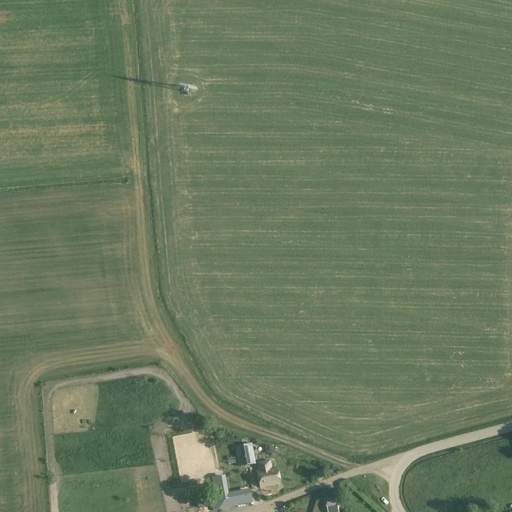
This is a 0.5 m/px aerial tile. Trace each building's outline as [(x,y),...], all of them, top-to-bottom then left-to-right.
[(252,443),(234,446),(238,467),(255,464),(252,443)] [(259,471),(257,472),(260,488),(280,485),(277,468),(271,469),(270,461),(258,464),(259,471)] [(225,477),(210,479),(212,494),(216,494),(217,504),(228,502),(225,477)] [(192,496),(195,495),(194,489),(182,493),(186,506),(195,503),(192,496)] [(339,505),(337,496),(325,498),(327,509),(328,509),(328,511),(338,511),(338,506),(339,505)] [(155,499),(129,506),(130,511),(132,511),(137,511),(136,511),(162,511),(172,509),(169,498),(160,500),(160,499),(155,501),(155,499)]
